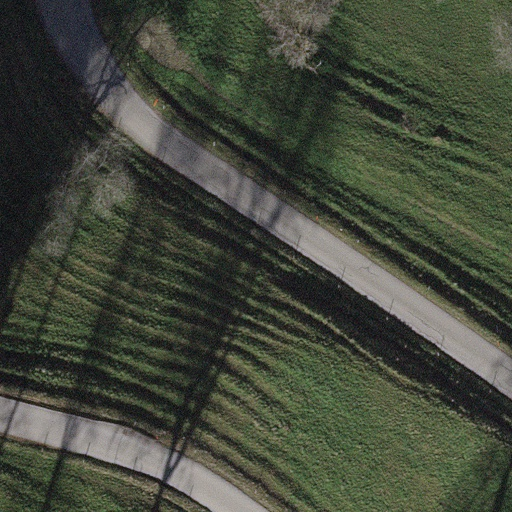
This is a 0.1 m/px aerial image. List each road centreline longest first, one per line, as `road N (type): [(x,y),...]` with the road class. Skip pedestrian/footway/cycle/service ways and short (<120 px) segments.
road 1 (residential): [(65,0),(79,39),(123,104),(182,156),(511,370)]
road 2 (unclassified): [(0,416),(166,463),(234,511)]
